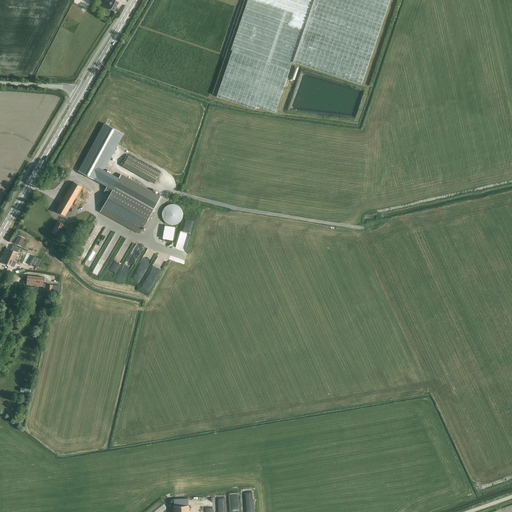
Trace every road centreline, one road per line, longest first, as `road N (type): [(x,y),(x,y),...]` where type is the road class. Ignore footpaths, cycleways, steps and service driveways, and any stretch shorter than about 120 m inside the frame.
road 1 (unknown): [(29,184),(46,196),(66,177),(78,178),(89,213),(174,254)]
road 2 (secondary): [(0,235),(81,95)]
